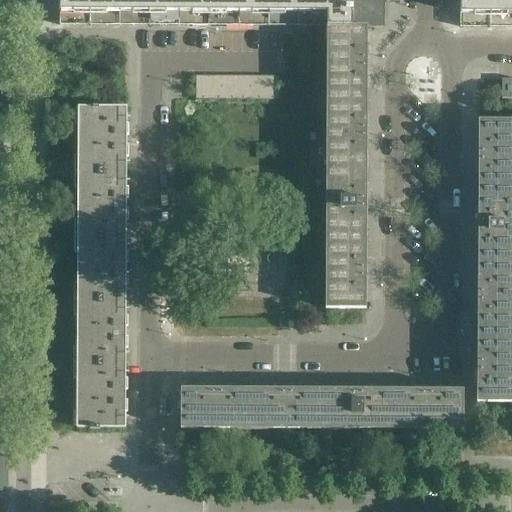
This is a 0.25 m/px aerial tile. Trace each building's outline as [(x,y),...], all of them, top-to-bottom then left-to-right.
[(327,27),(327,0),(59,0),(59,26),(327,27)] [(384,27),(384,0),(327,0),(327,27),(367,27),(384,27)] [(511,27),(511,0),(459,0),(460,27),(511,27)] [(366,309),(367,27),(327,27),(326,309),(366,309)] [(209,100),(210,77),(195,76),(195,100),(209,100)] [(223,101),(223,77),(210,77),(209,100),(223,101)] [(237,101),(237,77),(223,77),(223,101),(237,101)] [(250,101),(250,77),(237,77),(237,101),(250,101)] [(264,101),(264,77),(250,77),(250,101),(264,101)] [(278,101),(278,80),(278,77),(264,77),(264,101),(278,101)] [(511,99),(511,79),(502,80),(502,99),(511,99)] [(126,174),(126,136),(126,109),(79,109),(78,173),(126,174)] [(511,402),(511,120),(478,120),(478,127),(477,403),(511,402)] [(126,237),(126,200),(126,174),(78,173),(78,237),(126,237)] [(126,301),(126,264),(126,237),(78,237),(78,301),(126,301)] [(125,364),(125,327),(126,301),(78,301),(77,364),(125,364)] [(125,429),(125,391),(125,364),(77,364),(77,429),(125,429)] [(463,430),(463,390),(181,389),(181,429),(463,430)] [(82,462),(107,462),(106,439),(82,439),(82,462)] [(52,441),(52,462),(75,462),(74,440),(52,441)]
